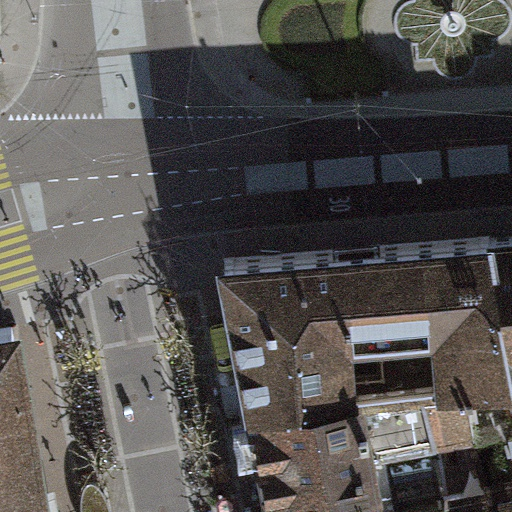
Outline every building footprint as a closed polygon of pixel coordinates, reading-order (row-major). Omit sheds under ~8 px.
[(511,371),(511,377),(511,237),(488,238),(511,371)] [(465,376),(511,371),(488,238),(227,258),(256,406),(352,392),(351,333),(438,327),(444,377),(465,376)] [(46,511),(14,328),(0,329),(0,511),(46,511)] [(465,376),(476,430),(511,424),(511,429),(511,377),(511,371),(465,376)] [(454,511),(494,511),(488,482),(476,430),(465,376),(444,377),(422,380),(432,433),(440,431),(443,451),(446,472),(454,511)] [(422,380),(352,392),(256,406),(275,503),(344,493),(374,481),(373,465),(443,451),(440,431),(432,433),(422,380)] [(454,511),(446,472),(374,481),(380,511),(454,511)] [(511,511),(511,478),(488,482),(494,511),(511,511)] [(83,511),(112,511),(112,507),(104,490),(98,482),(91,481),(86,486),(83,493),(83,511)] [(380,511),(374,481),(344,493),(275,503),(276,511),(380,511)]
